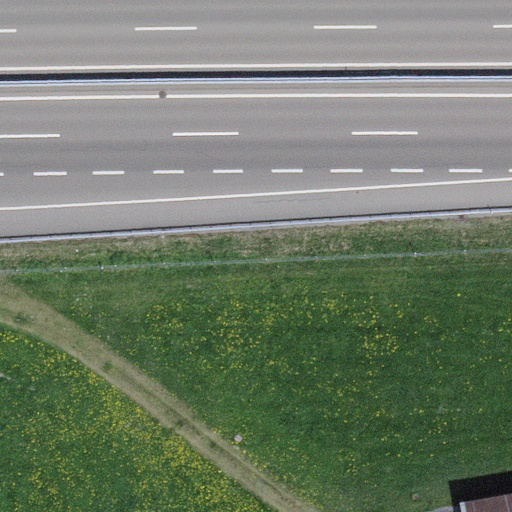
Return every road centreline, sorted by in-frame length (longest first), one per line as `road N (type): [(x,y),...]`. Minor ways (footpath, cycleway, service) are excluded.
road 1 (motorway): [(511,25),(0,30)]
road 2 (motorway): [(0,139),(511,135)]
road 3 (track): [(0,307),(39,313),(100,343),(310,511)]
